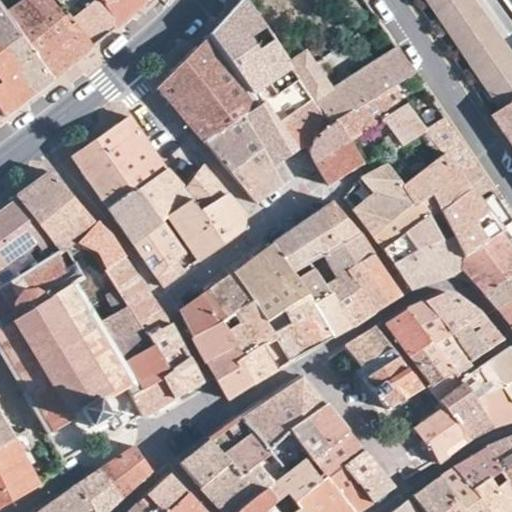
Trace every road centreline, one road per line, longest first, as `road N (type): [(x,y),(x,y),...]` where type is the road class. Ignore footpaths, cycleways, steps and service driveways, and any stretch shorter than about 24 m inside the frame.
road 1 (residential): [(304,361),(408,298),(451,285),(481,304),(511,341)]
road 2 (tertiary): [(511,185),(388,0)]
road 3 (residential): [(119,74),(267,228)]
road 4 (residential): [(40,136),(163,303)]
road 5 (residential): [(16,511),(126,437),(159,434)]
road 6 (residential): [(376,511),(511,429)]
road 7 (residential): [(304,361),(388,475)]
road 8 (residential): [(163,303),(267,228)]
road 9 (residential): [(163,303),(222,409)]
